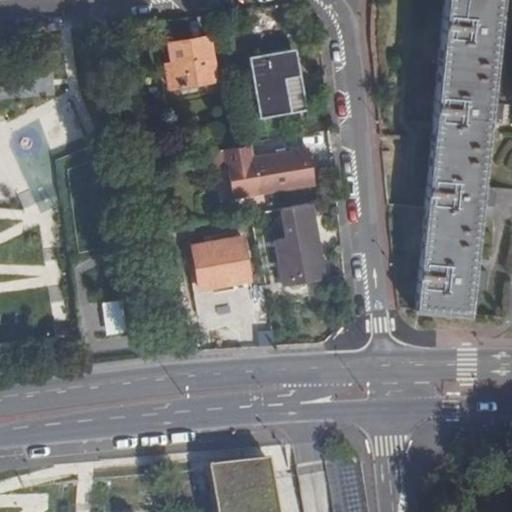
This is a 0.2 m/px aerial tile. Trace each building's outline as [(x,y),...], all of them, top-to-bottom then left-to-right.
[(439,0),(407,309),(458,315),(461,289),(462,273),(470,202),(472,185),(479,120),(481,105),(488,35),(490,20),(492,0),(439,0)] [(494,20),(490,20),(488,35),(502,37),(504,17),(495,15),(494,20)] [(168,71),(171,88),(218,78),(210,33),(169,41),(175,70),(168,71)] [(294,47),(271,50),(273,66),(296,62),(294,47)] [(256,82),(261,114),(304,108),(296,62),(273,66),(271,50),(251,54),(254,70),(247,71),(249,83),(256,82)] [(485,105),(481,105),(479,120),(492,121),(495,104),(485,102),(485,105)] [(252,157),(249,143),(226,147),(229,163),(235,195),(258,191),(258,190),(315,179),(309,147),(252,157)] [(226,147),(203,151),(206,167),(229,163),(226,147)] [(475,185),(472,185),(470,202),(483,204),(485,184),(476,183),(475,185)] [(324,275),(312,201),(284,206),(288,232),(277,234),(284,281),(324,275)] [(241,235),(190,248),(200,289),(251,276),(241,235)] [(466,273),(462,273),(461,289),(473,290),(475,273),(466,271),(466,273)] [(124,300),(102,303),(106,336),(128,333),(124,300)] [(279,511),(274,464),(211,468),(212,470),(216,511),(279,511)]
